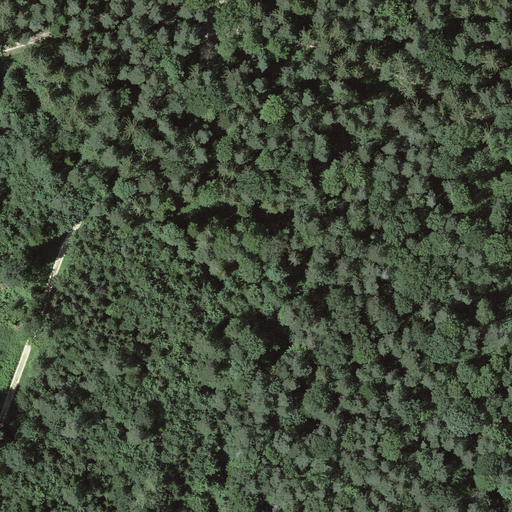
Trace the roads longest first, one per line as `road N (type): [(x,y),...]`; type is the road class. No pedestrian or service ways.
road 1 (track): [(0,426),(78,220),(210,19)]
road 2 (track): [(210,19),(393,68),(466,117),(511,136)]
road 3 (track): [(210,19),(158,11),(99,17),(0,48)]
